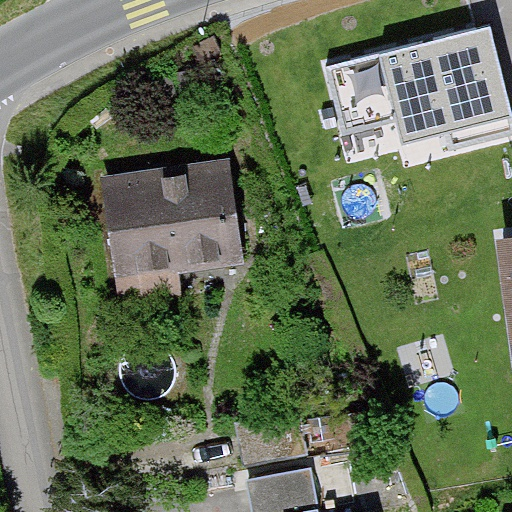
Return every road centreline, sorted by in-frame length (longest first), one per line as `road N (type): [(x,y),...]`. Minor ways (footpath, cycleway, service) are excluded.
road 1 (residential): [(0,320),(36,511)]
road 2 (tertiary): [(0,63),(112,8)]
